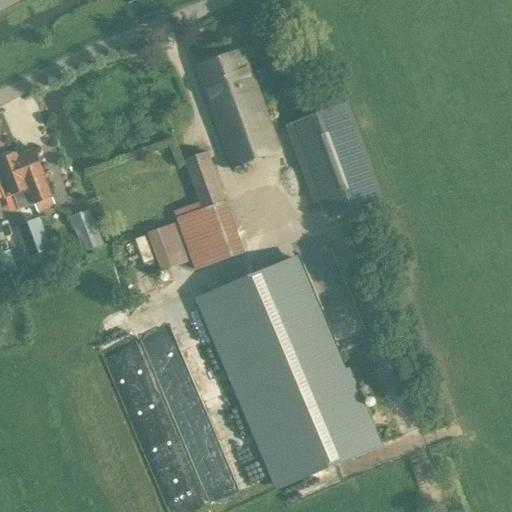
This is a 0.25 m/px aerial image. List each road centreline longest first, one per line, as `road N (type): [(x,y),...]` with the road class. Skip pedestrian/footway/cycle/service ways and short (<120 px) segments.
road 1 (track): [(418,451),(325,242),(240,221),(162,24)]
road 2 (residential): [(0,99),(220,0)]
